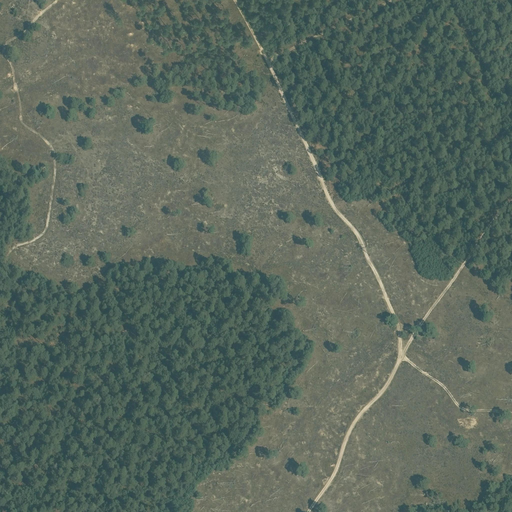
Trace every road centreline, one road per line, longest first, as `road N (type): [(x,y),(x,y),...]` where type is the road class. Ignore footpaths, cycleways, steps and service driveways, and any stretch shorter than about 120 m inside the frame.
road 1 (track): [(233,0),(328,196),(375,268),(402,350),(382,392),(352,423),(308,511)]
road 2 (track): [(0,43),(55,165),(43,235),(0,256)]
road 3 (track): [(417,367),(402,350),(511,199)]
road 4 (track): [(392,0),(265,59)]
